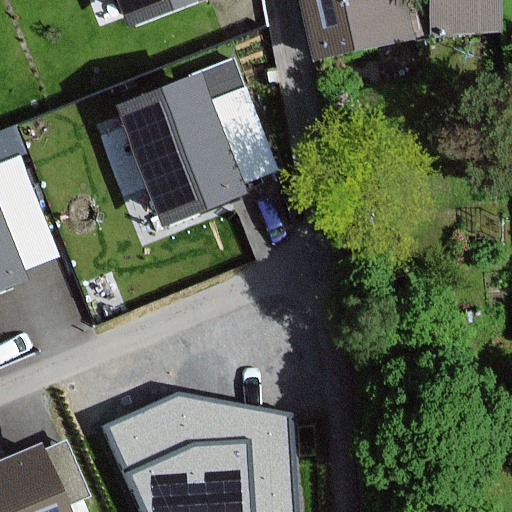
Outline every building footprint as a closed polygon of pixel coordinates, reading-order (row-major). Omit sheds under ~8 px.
[(176,0),(127,0),(134,17),(176,0)] [(303,0),(316,55),(407,35),(399,0),(303,0)] [(496,0),(432,0),(435,31),(498,27),(496,0)] [(243,188),(200,79),(123,109),(166,218),(243,188)] [(0,282),(24,273),(0,212),(0,282)] [(109,426),(152,511),(296,511),(288,419),(183,396),(109,426)] [(90,492),(69,445),(50,453),(47,447),(0,466),(0,511),(75,511),(70,501),(90,492)]
